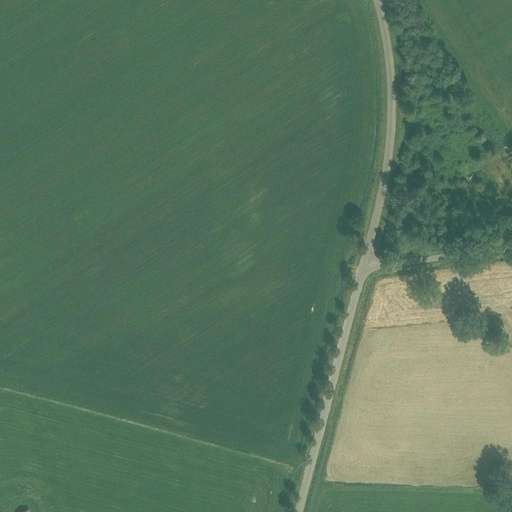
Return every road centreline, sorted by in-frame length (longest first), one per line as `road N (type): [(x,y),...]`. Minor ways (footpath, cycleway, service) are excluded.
road 1 (unclassified): [(300,511),(368,258)]
road 2 (unclassified): [(368,258),(387,151),(376,0)]
road 3 (unclassified): [(368,258),(511,240)]
